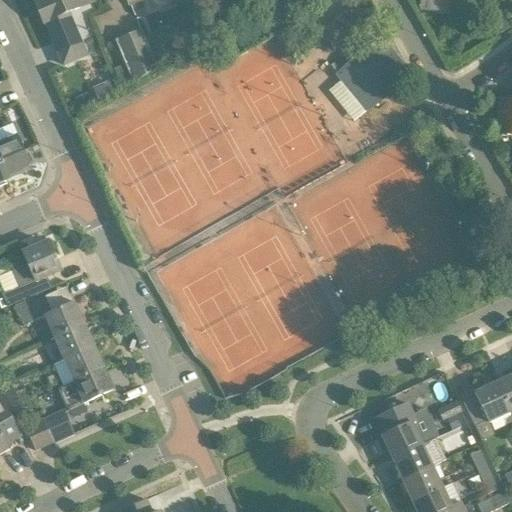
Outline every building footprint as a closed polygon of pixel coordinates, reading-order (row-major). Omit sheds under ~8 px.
[(93,5),(90,0),(40,0),(42,2),(34,5),(43,25),(44,24),(63,67),(87,56),(70,15),(80,11),(93,5)] [(496,7),(492,0),(482,0),(487,11),(496,7)] [(289,28),(284,7),(269,11),(275,32),(289,28)] [(509,30),(502,16),(491,22),(497,36),(509,30)] [(270,18),(259,22),(263,33),(274,30),(270,18)] [(257,23),(242,28),(246,39),(261,34),(257,23)] [(350,48),(332,26),(322,35),(340,57),(350,48)] [(157,70),(156,68),(141,32),(117,42),(132,78),(134,83),(157,70)] [(380,42),(365,55),(337,78),(365,114),(409,78),(380,42)] [(108,83),(92,91),(98,103),(114,95),(108,83)] [(511,102),(500,101),(496,137),(511,138),(511,102)] [(0,166),(7,182),(30,171),(26,161),(27,161),(18,139),(0,146),(0,166)] [(52,290),(47,279),(60,273),(48,245),(23,256),(27,267),(12,273),(19,289),(1,296),(7,309),(52,290)] [(24,327),(34,322),(25,303),(15,308),(24,327)] [(53,340),(83,327),(73,305),(43,319),(53,340)] [(63,362),(93,349),(83,327),(53,340),(63,362)] [(73,384),(103,370),(93,349),(63,362),(73,384)] [(103,370),(73,384),(58,391),(68,413),(113,393),(103,370)] [(511,378),(497,385),(511,416),(511,415),(511,378)] [(489,426),(511,416),(497,385),(475,395),(476,399),(463,405),(474,428),(487,422),(489,426)] [(3,394),(13,411),(22,406),(12,389),(3,394)] [(0,456),(9,451),(4,442),(20,433),(0,399),(0,456)] [(438,412),(442,422),(442,423),(447,421),(454,417),(462,414),(457,403),(456,404),(438,412)] [(392,461),(423,446),(413,424),(418,422),(410,405),(377,420),(385,437),(381,439),(392,461)] [(44,421),(55,446),(74,437),(63,413),(44,421)] [(447,421),(452,432),(460,428),(454,417),(447,421)] [(54,446),(55,446),(44,421),(24,430),(35,452),(53,444),(54,446)] [(402,483),(433,468),(423,446),(392,461),(402,483)] [(479,477),(489,472),(481,453),(471,457),(479,477)] [(412,504),(443,490),(433,468),(402,483),(412,504)] [(489,472),(479,477),(488,496),(498,492),(489,472)] [(443,490),(412,504),(415,511),(463,511),(462,509),(451,486),(443,490)] [(495,511),(511,504),(511,500),(508,491),(476,506),(479,511),(495,511)] [(123,511),(150,511),(146,502),(123,511)]
